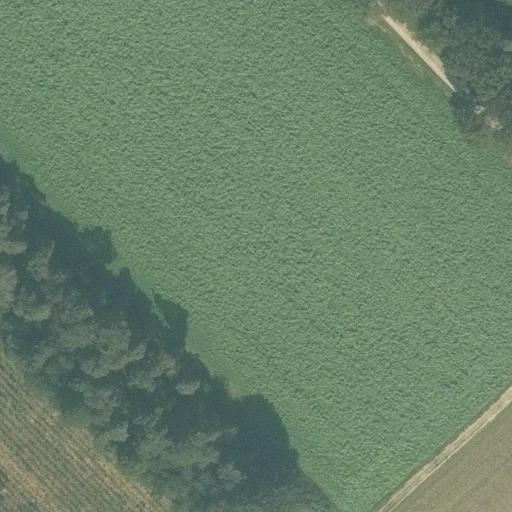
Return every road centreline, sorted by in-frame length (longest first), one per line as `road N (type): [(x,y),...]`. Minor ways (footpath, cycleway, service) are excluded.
road 1 (track): [(511,129),(386,0)]
road 2 (track): [(511,395),(386,511)]
